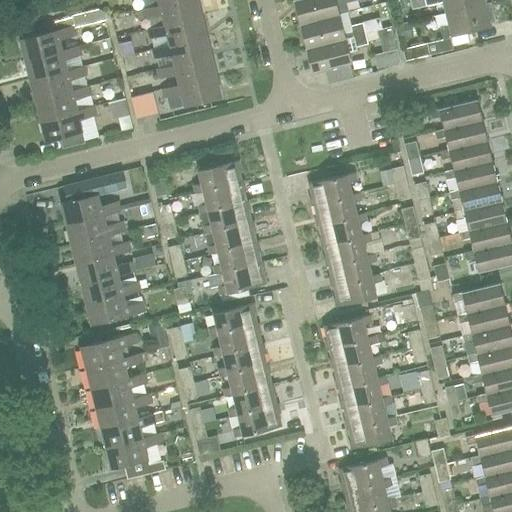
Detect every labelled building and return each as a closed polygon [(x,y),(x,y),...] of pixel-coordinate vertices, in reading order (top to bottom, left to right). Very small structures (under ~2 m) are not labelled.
[(165,25),(202,16),(197,0),(180,0),(160,5),(142,9),(144,18),(162,13),(164,25),(165,25)] [(294,0),(301,23),(339,13),(348,11),(344,0),(294,0)] [(367,0),(353,0),(357,13),(370,9),(367,0)] [(424,0),(426,5),(443,0),(446,12),(485,2),(484,0),(424,0)] [(490,23),(489,21),(494,20),(490,2),(485,3),(485,2),(446,12),(446,13),(434,16),(437,28),(440,28),(443,37),(460,33),(459,30),(490,23)] [(301,23),(306,47),(365,32),(379,29),(382,28),(380,18),(362,22),(350,25),(352,30),(344,32),(339,13),(301,23)] [(147,29),(149,38),(167,34),(169,45),(207,36),(202,16),(165,25),(164,25),(147,29)] [(61,51),(61,50),(59,39),(76,35),(74,26),(20,39),(25,60),(61,51)] [(379,29),(385,52),(374,55),(377,68),(400,62),(397,49),(391,26),(382,28),(379,29)] [(368,43),(365,32),(306,47),(313,71),(351,62),(348,52),(357,50),(356,46),(368,43)] [(207,36),(169,45),(152,49),(154,58),(172,54),(174,65),(211,56),(207,36)] [(403,49),(406,61),(430,55),(427,43),(403,49)] [(61,51),(25,60),(29,80),(66,71),(66,70),(64,60),(81,55),(79,46),(61,50),(61,51)] [(211,56),(174,65),(157,69),(159,78),(176,74),(179,85),(216,76),(211,56)] [(66,71),(29,80),(34,99),(89,86),(71,90),(69,79),(86,75),(84,66),(66,70),(66,71)] [(216,76),(179,85),(162,89),(164,98),(181,94),(184,105),(221,96),(216,76)] [(89,86),(34,99),(39,119),(76,110),(74,99),(91,95),(89,86)] [(158,113),(152,92),(131,97),(136,118),(158,113)] [(429,109),(431,117),(440,115),(443,129),(482,119),(476,98),(429,109)] [(76,110),(39,119),(44,140),(59,136),(62,148),(85,142),(82,129),(79,119),(93,115),(96,115),(94,106),(76,110)] [(398,118),(402,134),(414,131),(410,115),(398,118)] [(482,119),(443,129),(434,131),(436,138),(445,136),(448,148),(487,139),(482,119)] [(487,139),(448,148),(438,151),(440,158),(450,155),(453,168),(491,159),(487,139)] [(408,158),(420,155),(416,141),(404,144),(408,158)] [(500,153),(511,153),(511,143),(501,143),(500,153)] [(420,155),(408,158),(412,175),(424,172),(420,155)] [(491,159),(453,168),(444,171),(446,178),(455,176),(458,188),(496,179),(491,159)] [(195,192),(202,190),(242,181),(237,160),(198,169),(201,182),(193,184),(195,192)] [(391,168),(395,183),(407,180),(403,165),(391,168)] [(61,203),(66,223),(103,214),(110,212),(117,210),(120,210),(117,200),(101,205),(98,194),(126,187),(122,171),(64,186),(67,201),(61,203)] [(359,192),(351,193),(348,181),(356,179),(354,171),(308,182),(313,203),(359,192)] [(156,197),(168,194),(164,178),(152,181),(156,197)] [(496,179),(458,188),(449,191),(451,199),(460,196),(463,208),(501,199),(496,179)] [(407,180),(395,183),(399,200),(411,197),(407,180)] [(247,201),(242,181),(202,190),(205,203),(198,204),(200,212),(207,210),(247,201)] [(426,181),(414,184),(417,199),(429,196),(426,181)] [(313,203),(318,223),(356,214),(353,201),(361,200),(359,192),(313,203)] [(429,196),(417,199),(421,216),(433,213),(429,196)] [(501,199),(463,208),(453,211),(455,219),(465,216),(468,229),(506,219),(501,199)] [(247,201),(207,210),(210,223),(203,225),(205,232),(251,221),(247,201)] [(162,221),(174,218),(170,203),(159,206),(162,221)] [(402,209),(405,224),(417,221),(413,206),(402,209)] [(356,214),(318,223),(323,243),(361,234),(358,221),(366,219),(364,212),(356,214)] [(103,214),(66,223),(71,243),(108,234),(125,230),(122,220),(106,224),(103,214)] [(174,218),(162,221),(166,237),(178,235),(174,218)] [(506,219),(468,229),(458,231),(460,238),(470,236),(473,249),(511,239),(506,219)] [(256,241),(251,221),(205,232),(205,233),(212,231),(215,244),(208,245),(209,252),(256,241)] [(417,221),(405,224),(409,240),(421,237),(417,221)] [(424,224),(427,239),(439,236),(435,222),(424,224)] [(323,243),(328,264),(366,254),(363,242),(371,240),(369,232),(361,234),(323,243)] [(108,234),(71,243),(76,263),(113,254),(130,250),(128,240),(111,244),(108,234)] [(439,236),(427,239),(431,256),(443,253),(439,236)] [(511,242),(511,239),(473,249),(464,251),(465,258),(475,256),(478,269),(511,261),(511,242)] [(261,262),(256,241),(209,252),(210,253),(217,252),(220,264),(212,266),(214,273),(261,262)] [(172,261),(183,259),(180,244),(168,247),(172,261)] [(411,249),(415,264),(426,261),(423,246),(411,249)] [(328,264),(333,284),(379,273),(379,272),(370,274),(367,262),(375,260),(373,253),(366,255),(366,254),(328,264)] [(113,254),(76,263),(81,283),(118,274),(135,270),(132,260),(116,264),(113,254)] [(183,259),(172,261),(176,278),(187,275),(183,259)] [(426,261),(415,264),(419,280),(431,278),(426,261)] [(261,262),(214,273),(222,272),(225,284),(217,286),(219,293),(266,283),(261,262)] [(445,262),(434,266),(437,282),(431,283),(433,289),(451,285),(449,279),(445,262)] [(476,280),(477,264),(461,262),(460,279),(476,280)] [(379,273),(333,284),(338,305),(375,296),(372,281),(380,279),(379,273)] [(118,274),(81,283),(86,303),(123,294),(140,289),(138,281),(121,285),(118,274)] [(466,312),(504,303),(499,282),(453,294),(454,302),(463,300),(466,312)] [(173,289),(177,305),(190,301),(186,286),(173,289)] [(143,300),(126,305),(123,294),(86,303),(91,323),(133,313),(135,320),(147,317),(143,300)] [(378,314),(402,308),(405,322),(417,320),(413,304),(412,298),(376,307),(378,314)] [(209,335),(217,333),(256,324),(251,303),(213,312),(216,326),(208,328),(209,335)] [(466,312),(457,314),(459,322),(468,320),(471,332),(509,323),(504,303),(466,312)] [(432,305),(420,307),(424,323),(435,320),(432,305)] [(329,346),(367,337),(363,324),(371,322),(369,314),(324,325),(329,346)] [(435,320),(424,323),(428,339),(439,336),(435,320)] [(192,323),(180,326),(168,329),(172,344),(184,341),(184,342),(195,339),(192,323)] [(511,334),(509,323),(471,332),(462,335),(464,342),(473,340),(476,353),(511,343),(511,334)] [(261,344),(256,324),(217,333),(220,346),(213,348),(215,355),(261,344)] [(423,344),(420,329),(408,332),(411,347),(423,344)] [(134,333),(80,346),(85,366),(129,355),(126,345),(137,342),(134,333)] [(367,337),(329,346),(333,366),(371,357),(369,345),(376,343),(374,335),(367,337)] [(184,341),(172,344),(176,360),(188,357),(184,342),(184,341)] [(511,343),(476,353),(467,355),(469,362),(478,360),(481,373),(511,365),(511,343)] [(265,364),(261,344),(215,355),(215,356),(223,354),(225,366),(218,368),(219,375),(227,373),(265,364)] [(427,360),(423,344),(411,347),(415,363),(427,360)] [(441,345),(430,348),(434,363),(445,360),(441,345)] [(129,355),(85,366),(90,387),(127,377),(125,367),(142,363),(139,353),(129,355)] [(371,357),(333,366),(338,386),(376,377),(373,365),(381,363),(379,355),(372,357),(371,357)] [(445,360),(434,363),(438,379),(450,376),(445,360)] [(265,364),(227,373),(230,386),(223,388),(225,395),(270,384),(265,364)] [(511,365),(481,373),(472,375),(473,382),(482,380),(486,393),(511,385),(511,365)] [(182,384),(194,381),(190,366),(178,369),(182,384)] [(433,384),(429,370),(417,373),(421,387),(433,384)] [(127,377),(90,387),(95,407),(133,397),(130,386),(147,382),(144,373),(127,377)] [(384,375),(376,377),(338,386),(343,406),(381,397),(378,385),(386,383),(384,375)] [(198,398),(194,381),(182,384),(186,400),(198,398)] [(275,405),(270,384),(225,395),(225,396),(232,394),(235,407),(228,408),(229,415),(275,405)] [(437,401),(433,384),(421,387),(425,404),(437,401)] [(448,402),(457,400),(453,385),(444,387),(448,402)] [(511,385),(486,393),(476,395),(478,402),(488,400),(491,413),(492,420),(502,418),(500,410),(511,407),(511,385)] [(133,397),(95,407),(100,427),(138,417),(135,407),(152,402),(150,393),(133,397)] [(381,397),(343,406),(348,426),(386,417),(383,405),(391,403),(389,396),(381,397)] [(457,400),(448,402),(452,418),(461,416),(457,400)] [(275,405),(229,415),(230,416),(237,414),(240,426),(233,428),(235,436),(280,425),(275,405)] [(192,424),(204,422),(200,407),(189,410),(192,424)] [(138,417),(100,427),(105,447),(143,437),(140,426),(157,422),(155,413),(138,417)] [(386,417),(348,426),(353,447),(391,438),(388,425),(395,423),(394,416),(386,417)] [(446,418),(434,420),(437,436),(450,433),(446,418)] [(207,437),(204,422),(192,424),(196,441),(200,455),(221,450),(217,435),(207,437)] [(479,454),(511,445),(511,424),(466,436),(468,444),(476,442),(479,454)] [(145,446),(162,442),(160,433),(143,437),(105,447),(110,467),(124,464),(127,478),(165,468),(163,460),(149,463),(145,446)] [(427,438),(415,441),(419,457),(431,454),(427,438)] [(511,445),(479,454),(470,456),(472,464),(481,462),(484,475),(511,467),(511,445)] [(443,448),(431,451),(435,466),(447,464),(443,448)] [(339,468),(344,489),(390,477),(390,476),(382,478),(378,466),(386,464),(385,456),(339,468)] [(447,464),(435,466),(439,482),(450,479),(447,464)] [(511,467),(484,475),(475,477),(477,484),(486,482),(489,495),(511,488),(511,467)] [(430,473),(419,476),(422,491),(434,489),(430,473)] [(344,489),(349,509),(395,497),(387,499),(384,487),(392,485),(390,477),(344,489)] [(99,508),(118,504),(115,487),(96,491),(99,508)] [(453,488),(452,488),(441,491),(444,507),(456,504),(453,488)] [(511,488),(489,495),(480,497),(482,504),(491,502),(493,511),(501,511),(511,509),(511,488)] [(434,489),(422,491),(426,507),(438,504),(434,489)] [(349,509),(349,511),(390,511),(389,506),(396,504),(395,497),(349,509)]
